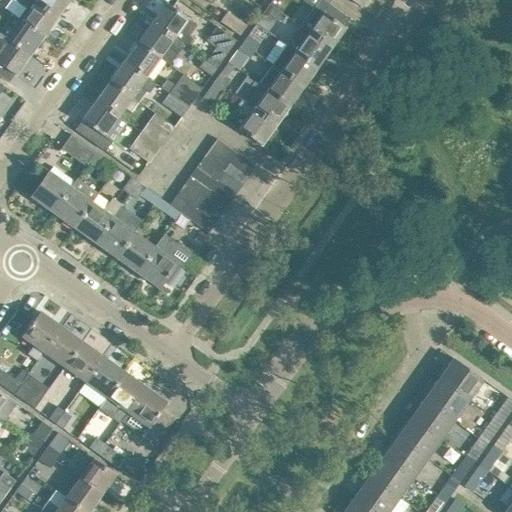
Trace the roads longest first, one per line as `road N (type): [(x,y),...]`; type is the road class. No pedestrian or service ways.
road 1 (residential): [(167,356),(412,0)]
road 2 (residential): [(408,299),(419,363),(316,511)]
road 3 (residential): [(0,181),(126,0)]
road 4 (residential): [(247,414),(334,313),(408,299)]
road 5 (residential): [(167,356),(29,257)]
road 6 (residential): [(177,511),(247,414)]
